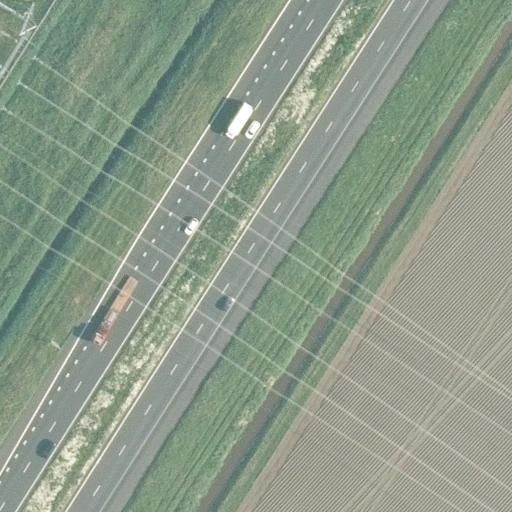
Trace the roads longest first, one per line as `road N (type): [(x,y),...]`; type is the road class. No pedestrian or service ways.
road 1 (motorway): [(79,511),(406,0)]
road 2 (motorway): [(317,0),(0,494)]
